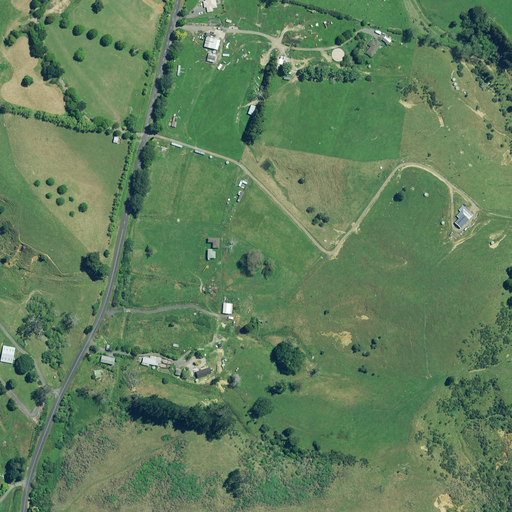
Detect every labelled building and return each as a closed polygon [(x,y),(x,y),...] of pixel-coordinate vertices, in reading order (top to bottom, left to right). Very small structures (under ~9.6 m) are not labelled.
[(213,11),(213,8),(217,8),(215,0),(205,0),(205,1),(203,1),(204,8),(206,7),(207,12),(213,11)] [(205,37),(202,46),(216,50),(218,40),(205,37)] [(371,39),(367,44),(369,47),(364,53),(370,57),(381,44),(375,39),(373,41),(371,39)] [(286,66),(286,65),(287,65),(287,61),(284,60),(284,57),(282,57),(282,60),(277,59),(275,69),(278,69),(278,68),(279,68),(280,65),(286,66)] [(251,115),(251,113),(252,113),(254,106),(249,105),(246,113),(251,115)] [(461,205),(457,210),(458,212),(455,216),(457,218),(453,222),(459,228),(472,215),(461,205)] [(211,242),(211,247),(218,248),(218,238),(206,238),(206,242),(211,242)] [(225,313),(225,315),(227,315),(227,314),(230,314),(231,304),(222,303),(221,313),(225,313)] [(15,348),(3,346),(1,361),(13,363),(15,348)] [(114,365),(116,358),(102,356),(101,362),(114,365)] [(144,357),(143,363),(158,366),(159,363),(161,364),(162,358),(151,356),(150,358),(144,357)] [(192,371),(191,371),(192,378),(200,377),(200,376),(203,375),(203,376),(206,376),(206,375),(215,373),(214,366),(200,368),(200,367),(192,369),(192,371)]
